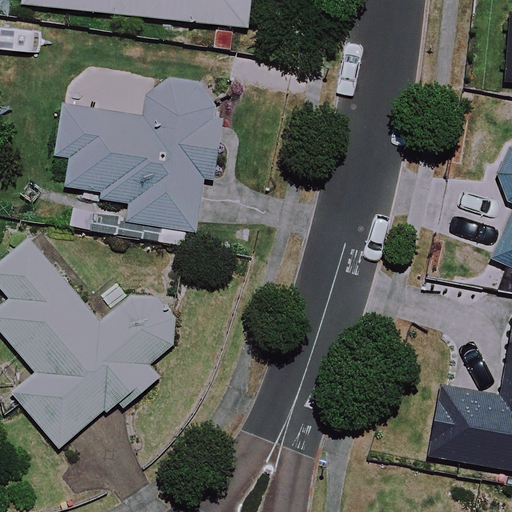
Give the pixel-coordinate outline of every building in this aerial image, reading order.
[(23,0),(23,6),(246,27),(248,0),(23,0)] [(71,155),(67,189),(97,192),(96,201),(128,205),(125,224),(193,232),(199,180),(208,181),(219,88),(148,80),(144,119),(62,110),(57,153),(71,155)] [(511,147),(502,149),(494,166),(509,214),(489,263),(511,272),(511,147)] [(99,324),(30,239),(0,262),(0,289),(9,301),(0,308),(0,331),(35,374),(9,395),(55,451),(122,397),(128,404),(158,379),(147,366),(169,348),(172,321),(145,287),(99,324)] [(511,323),(499,398),(442,389),(430,458),(511,472),(511,323)]
